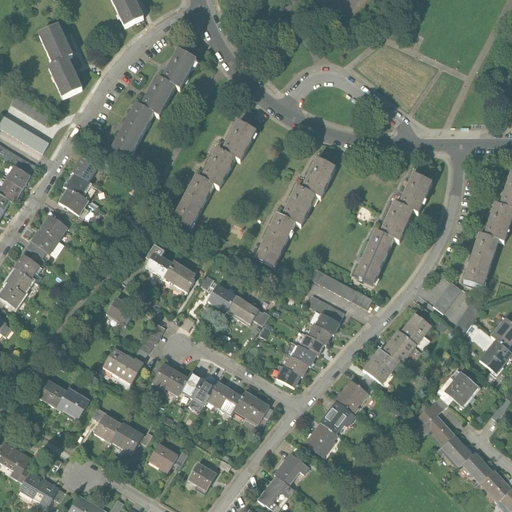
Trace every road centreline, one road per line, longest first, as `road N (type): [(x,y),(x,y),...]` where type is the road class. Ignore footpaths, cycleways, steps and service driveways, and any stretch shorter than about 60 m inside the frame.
road 1 (residential): [(200,9),(149,37),(109,79),(0,256)]
road 2 (residential): [(460,144),(451,214),(432,261),(299,408)]
road 3 (residential): [(284,112),(306,85),(340,77),(395,117),(413,145)]
road 4 (residential): [(284,112),(229,62),(200,9)]
road 5 (residential): [(413,145),(355,140),(284,112)]
road 6 (residential): [(299,408),(182,347)]
road 7 (residential): [(299,408),(220,511)]
